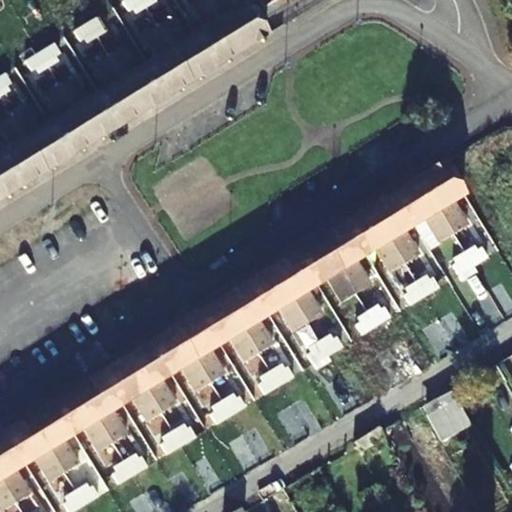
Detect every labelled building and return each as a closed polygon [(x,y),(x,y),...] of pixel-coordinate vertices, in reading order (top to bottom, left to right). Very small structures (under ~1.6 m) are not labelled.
[(139,0),(127,0),(123,3),(128,11),(132,10),(134,14),(144,7),(139,0)] [(215,68),(238,54),(205,0),(200,0),(189,7),(203,30),(194,35),(215,68)] [(205,0),(238,54),(267,37),(247,3),(234,10),(227,0),(205,0)] [(259,0),(264,8),(278,0),(259,0)] [(88,25),(96,37),(105,32),(102,27),(108,24),(102,15),(88,25)] [(190,84),(215,68),(194,35),(185,40),(172,17),(156,27),(190,84)] [(88,25),(84,26),(74,32),(80,42),(83,40),(86,43),(96,37),(88,25)] [(166,98),(190,84),(156,27),(140,36),(154,60),(146,65),(166,98)] [(38,55),(46,68),(56,62),(54,58),(58,55),(53,46),(38,55)] [(141,113),(166,98),(146,65),(137,70),(123,47),(107,57),(141,113)] [(38,55),(35,57),(24,63),(30,72),(34,70),(38,73),(46,68),(38,55)] [(117,128),(141,113),(107,57),(91,67),(105,90),(97,95),(117,128)] [(0,78),(0,96),(8,91),(6,87),(10,85),(5,76),(0,78)] [(92,143),(117,128),(97,95),(89,100),(74,77),(58,87),(92,143)] [(69,158),(92,143),(58,87),(43,97),(57,119),(49,125),(69,158)] [(44,173),(69,158),(49,125),(40,130),(26,107),(10,116),(44,173)] [(20,188),(44,173),(10,116),(0,122),(0,135),(9,150),(1,155),(20,188)] [(0,199),(20,188),(1,155),(0,155),(0,199)] [(453,204),(463,197),(443,164),(417,179),(451,235),(467,226),(453,204)] [(435,245),(451,235),(417,179),(393,194),(413,227),(421,222),(435,245)] [(405,232),(413,227),(393,194),(369,209),(403,265),(419,256),(405,232)] [(369,209),(344,224),(364,257),(372,253),(387,275),(403,265),(369,209)] [(356,263),(364,257),(344,224),(320,238),(354,295),(369,285),(356,263)] [(338,305),(354,295),(320,238),(296,254),(316,287),(325,281),(338,305)] [(463,255),(471,268),(486,259),(480,249),(474,253),(472,250),(463,255)] [(308,292),(316,287),(296,254),(271,269),(305,325),(322,315),(308,292)] [(471,268),(463,255),(454,261),(456,264),(451,268),(457,277),(469,270),(471,268)] [(493,277),(510,303),(511,301),(511,277),(506,268),(493,277)] [(290,334),(305,325),(271,269),(246,284),(267,317),(276,312),(290,334)] [(415,285),(423,298),(437,289),(431,280),(426,283),(424,279),(415,285)] [(259,323),(267,317),(246,284),(223,298),(257,355),(272,345),(259,323)] [(423,298),(415,285),(405,290),(408,294),(402,298),(408,306),(420,300),(423,298)] [(227,342),(241,364),(257,355),(223,298),(199,313),(219,347),(227,342)] [(367,315),(374,328),(389,319),(383,309),(379,312),(376,309),(367,315)] [(175,328),(209,384),(224,375),(209,353),(219,347),(199,313),(175,328)] [(374,328),(367,315),(357,320),(359,324),(355,327),(361,335),(372,329),(374,328)] [(193,394),(209,384),(175,328),(150,343),(170,377),(173,375),(183,392),(189,388),(193,394)] [(317,344),(325,358),(341,349),(335,339),(331,341),(328,338),(317,344)] [(150,343),(126,358),(160,415),(175,405),(162,382),(170,377),(150,343)] [(325,358),(317,344),(308,350),(311,354),(306,358),(312,366),(322,359),(325,358)] [(144,424),(160,415),(126,358),(101,373),(121,407),(130,402),(144,424)] [(269,374),(278,388),(292,379),(286,369),(282,373),(278,369),(269,374)] [(101,373),(77,388),(111,445),(126,435),(112,412),(121,407),(101,373)] [(269,374),(259,381),(261,385),(257,388),(262,397),(278,388),(269,374)] [(96,454),(111,445),(77,388),(52,403),(73,437),(81,431),(96,454)] [(284,398),(300,424),(312,416),(296,391),(284,398)] [(221,404),(230,416),(243,409),(237,399),(233,402),(230,399),(221,404)] [(64,442),(73,437),(52,403),(28,418),(62,474),(78,465),(64,442)] [(451,430),(436,403),(422,411),(437,437),(451,430)] [(230,416),(221,404),(211,410),(213,414),(209,417),(215,426),(226,419),(230,416)] [(47,483),(62,474),(28,418),(4,433),(24,467),(33,461),(47,483)] [(413,480),(424,474),(419,464),(421,463),(398,424),(385,431),(413,480)] [(353,443),(360,455),(384,440),(377,428),(353,443)] [(172,435),(179,447),(193,439),(188,430),(183,432),(180,429),(172,435)] [(16,472),(24,467),(4,433),(0,435),(0,480),(14,503),(30,494),(16,472)] [(179,447),(172,435),(162,441),(164,445),(159,447),(165,456),(177,449),(179,447)] [(122,464),(131,478),(145,469),(139,459),(135,462),(132,458),(122,464)] [(111,477),(117,485),(131,478),(122,464),(113,470),(115,474),(111,477)] [(0,511),(14,503),(0,480),(0,511)] [(74,494),(82,506),(97,498),(91,489),(87,491),(84,487),(74,494)] [(82,506),(74,494),(64,500),(67,504),(62,506),(65,511),(73,511),(81,507),(82,506)]
